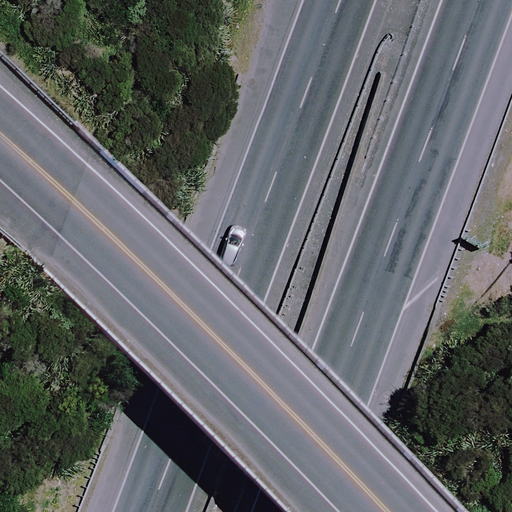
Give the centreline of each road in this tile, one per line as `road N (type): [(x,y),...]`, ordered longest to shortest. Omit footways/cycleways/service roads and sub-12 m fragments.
road 1 (motorway): [(475,0),(284,511)]
road 2 (motorway): [(156,511),(344,0)]
road 3 (tertiary): [(382,511),(72,199)]
